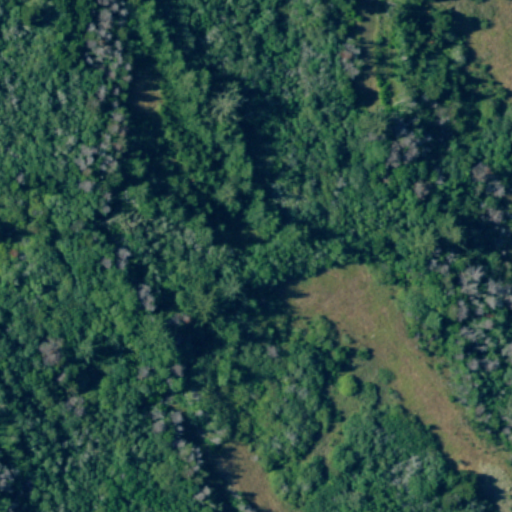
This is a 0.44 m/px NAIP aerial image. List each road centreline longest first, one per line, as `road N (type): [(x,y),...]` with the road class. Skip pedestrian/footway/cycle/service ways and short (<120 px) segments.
road 1 (residential): [(224,511),(101,237),(97,198),(118,0)]
road 2 (residential): [(511,401),(376,104),(368,67),(372,0)]
